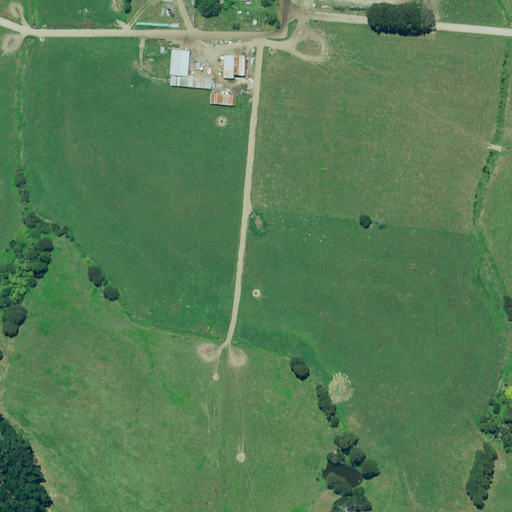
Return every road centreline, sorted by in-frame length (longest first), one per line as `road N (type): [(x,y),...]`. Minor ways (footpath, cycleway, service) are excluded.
road 1 (track): [(181,30),(274,35),(291,13),(511,33)]
road 2 (track): [(0,21),(28,31),(170,33),(181,30),(175,0)]
